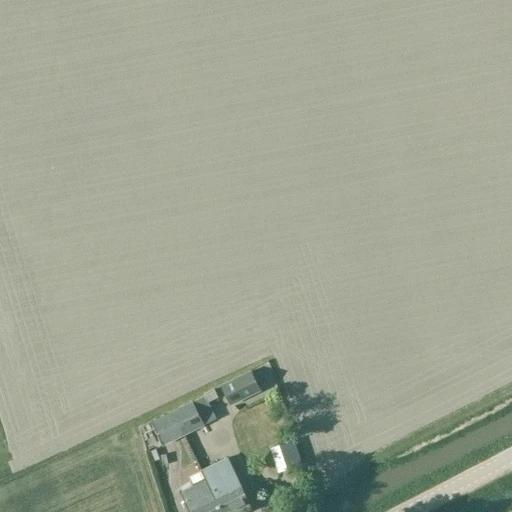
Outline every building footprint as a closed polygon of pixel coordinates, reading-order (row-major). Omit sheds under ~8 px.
[(261,391),(251,370),(221,385),(231,406),(261,391)] [(193,402),(178,409),(190,433),(205,425),(193,402)] [(190,433),(178,409),(152,421),(163,445),(190,433)] [(229,511),(248,511),(255,509),(238,474),(236,475),(228,457),(207,468),(229,511)] [(189,511),(229,511),(207,468),(189,477),(193,485),(180,492),(189,511)]
